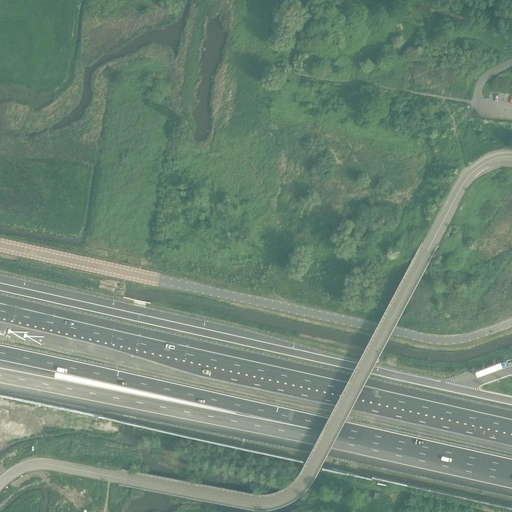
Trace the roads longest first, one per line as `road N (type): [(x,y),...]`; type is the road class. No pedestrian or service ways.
road 1 (unclassified): [(0,484),(39,464),(250,502),(286,498),(316,465),(429,249)]
road 2 (motorway): [(511,435),(0,319)]
road 3 (unclassified): [(511,322),(458,339),(426,339),(0,245)]
road 4 (motorway): [(458,389),(0,287)]
road 5 (motorway): [(0,353),(311,424)]
road 6 (motorway): [(0,376),(311,424)]
road 7 (motorway): [(311,424),(511,470)]
road 8 (unclassified): [(511,158),(490,161),(466,180),(429,249)]
road 9 (track): [(404,0),(435,36),(473,38),(511,55)]
